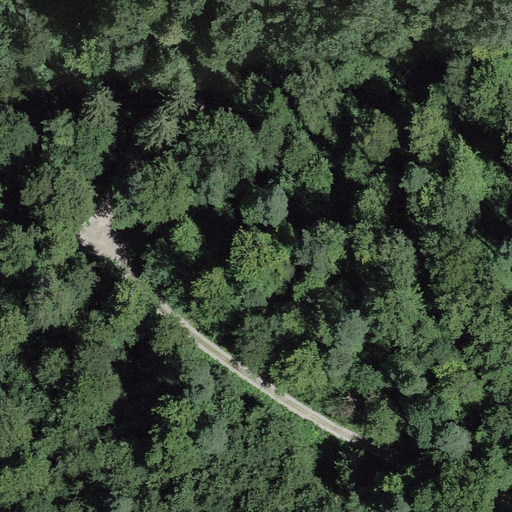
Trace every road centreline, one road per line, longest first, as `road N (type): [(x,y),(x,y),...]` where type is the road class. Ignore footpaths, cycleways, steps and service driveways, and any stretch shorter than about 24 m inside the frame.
road 1 (track): [(103,240),(136,293),(325,425),(511,502)]
road 2 (track): [(259,0),(219,34),(133,143),(108,202),(103,240)]
road 3 (track): [(0,90),(104,56),(202,0)]
